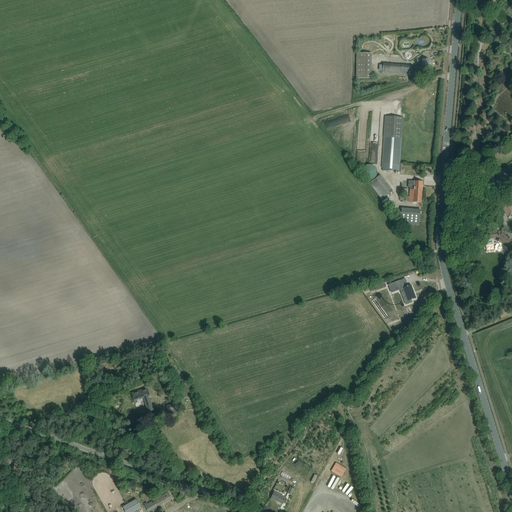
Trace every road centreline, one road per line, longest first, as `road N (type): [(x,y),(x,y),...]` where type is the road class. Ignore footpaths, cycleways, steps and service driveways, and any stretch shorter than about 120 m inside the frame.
road 1 (secondary): [(511,491),(439,259),(458,0)]
road 2 (unclassified): [(259,511),(0,419)]
